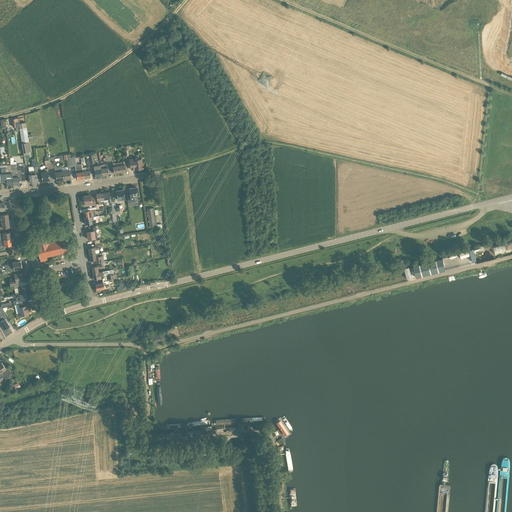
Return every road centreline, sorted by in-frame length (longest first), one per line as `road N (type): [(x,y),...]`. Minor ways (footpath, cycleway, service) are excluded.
road 1 (tertiary): [(91,303),(511,196)]
road 2 (residential): [(282,511),(275,442),(267,432),(153,441),(144,350)]
road 3 (track): [(489,85),(283,0)]
road 4 (track): [(169,18),(62,98),(0,115)]
road 5 (unclassified): [(144,350),(14,338)]
